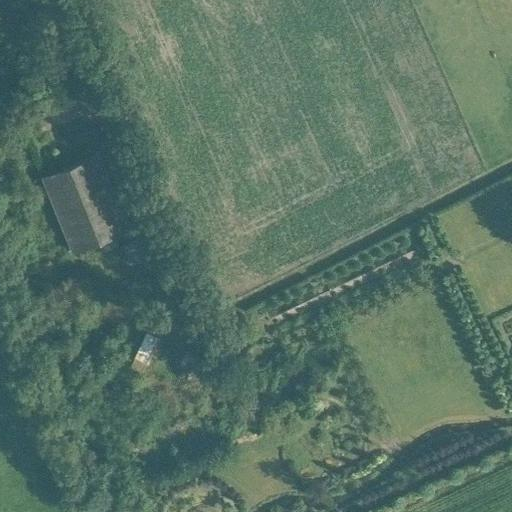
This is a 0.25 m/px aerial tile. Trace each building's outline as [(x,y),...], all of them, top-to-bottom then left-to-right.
[(45,0),(31,0),(35,9),(47,4),(45,0)] [(110,149),(100,125),(88,130),(97,154),(110,149)] [(113,234),(128,228),(98,154),(42,176),(71,250),(101,239),(113,234)] [(113,234),(101,239),(105,251),(118,246),(113,234)] [(149,235),(121,246),(128,265),(156,254),(149,235)]
